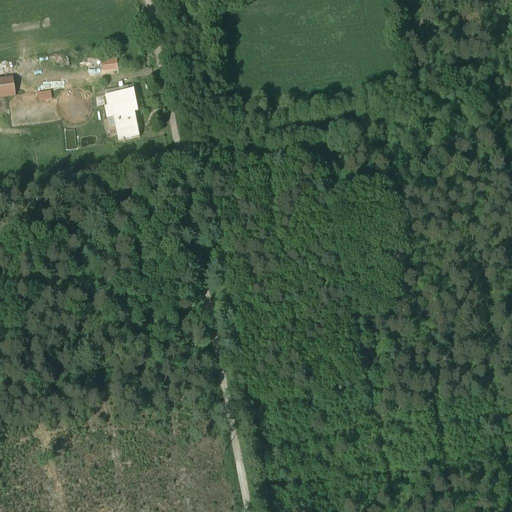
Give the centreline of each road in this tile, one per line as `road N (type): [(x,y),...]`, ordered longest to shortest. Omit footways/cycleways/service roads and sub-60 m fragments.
road 1 (track): [(147,0),(248,511)]
road 2 (track): [(162,72),(106,80),(31,75)]
